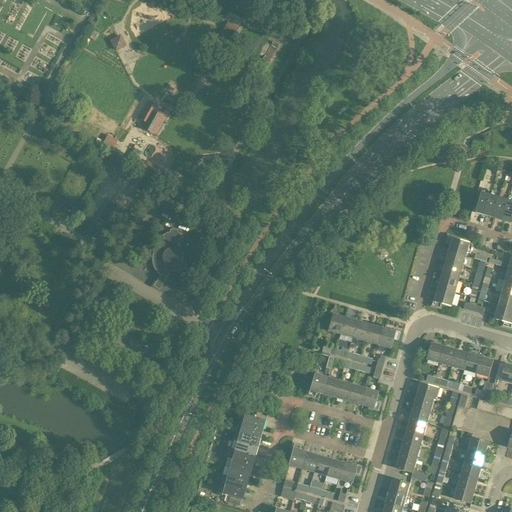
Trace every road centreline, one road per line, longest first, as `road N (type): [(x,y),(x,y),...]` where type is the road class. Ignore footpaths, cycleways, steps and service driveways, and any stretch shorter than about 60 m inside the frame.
road 1 (tertiary): [(224,336),(344,189),(508,53)]
road 2 (tertiary): [(485,35),(346,160),(258,273),(224,336)]
road 3 (tertiary): [(142,511),(224,336)]
road 4 (residential): [(419,323),(443,220),(511,239)]
road 5 (residential): [(278,429),(289,399),(387,428)]
